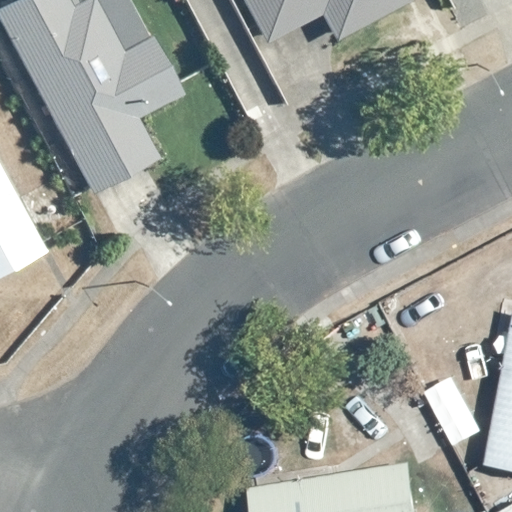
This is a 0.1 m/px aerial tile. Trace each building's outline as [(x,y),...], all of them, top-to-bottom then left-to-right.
[(177,94),(125,0),(9,0),(0,5),(0,30),(90,194),(155,158),(133,119),(177,94)] [(240,0),(264,43),(318,13),(333,41),(408,0),(240,0)] [(0,274),(40,254),(0,177),(0,274)] [(511,309),(483,464),(511,469),(511,309)] [(244,487),(248,511),(416,511),(408,460),(244,487)]
